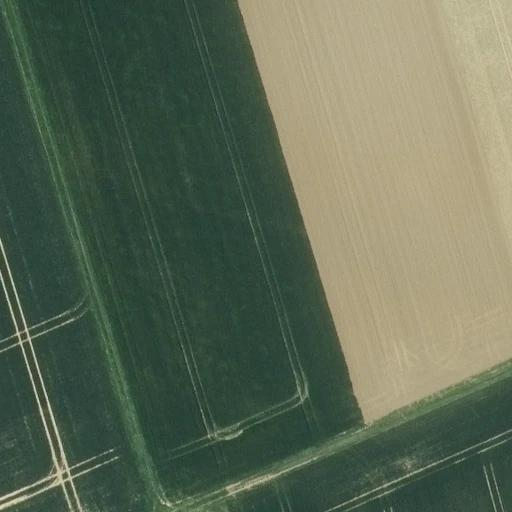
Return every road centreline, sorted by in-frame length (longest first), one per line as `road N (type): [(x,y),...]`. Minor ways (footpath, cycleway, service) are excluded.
road 1 (track): [(155,511),(6,0)]
road 2 (track): [(215,496),(511,365)]
